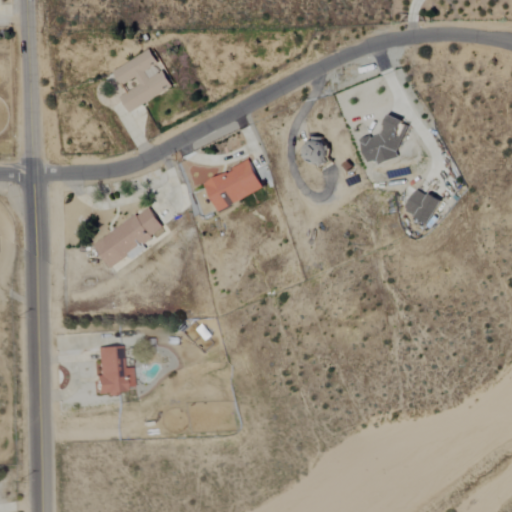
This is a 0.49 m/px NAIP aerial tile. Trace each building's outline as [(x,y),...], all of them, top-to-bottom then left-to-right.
[(173,87),(150,48),(112,70),(125,91),(118,95),(129,113),(173,87)] [(367,163),(378,160),(379,165),(406,158),(395,117),(383,120),(386,132),(361,139),(367,163)] [(316,137),(301,146),(311,164),(326,156),(316,137)] [(202,181),(215,211),(263,191),(250,160),(202,181)] [(430,224),(442,202),(417,188),(404,210),(430,224)] [(93,243),(111,270),(166,233),(148,205),(93,243)] [(130,367),(121,368),(121,347),(95,347),(96,393),(131,392),(130,367)]
